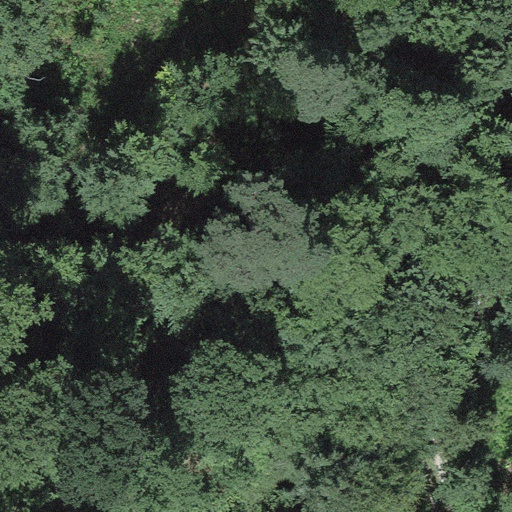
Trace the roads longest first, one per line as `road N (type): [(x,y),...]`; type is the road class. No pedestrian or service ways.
road 1 (track): [(248,0),(230,130),(68,435),(57,511)]
road 2 (track): [(449,511),(431,457),(426,390),(511,242)]
